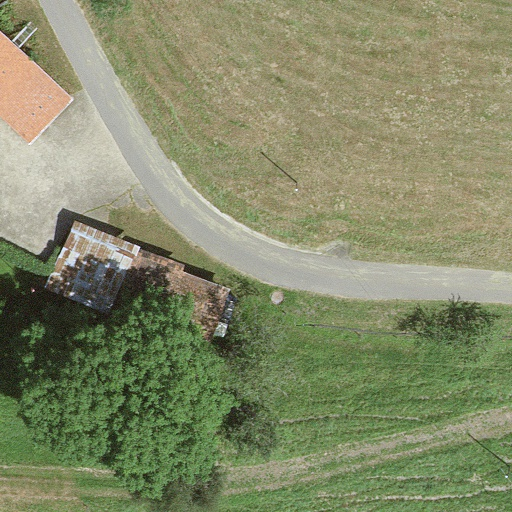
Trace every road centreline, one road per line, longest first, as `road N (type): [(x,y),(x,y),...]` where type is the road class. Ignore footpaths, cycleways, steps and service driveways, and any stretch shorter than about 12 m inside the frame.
road 1 (track): [(60,0),(141,151),(209,234),(301,269),(511,287)]
road 2 (track): [(0,481),(203,485),(511,420)]
